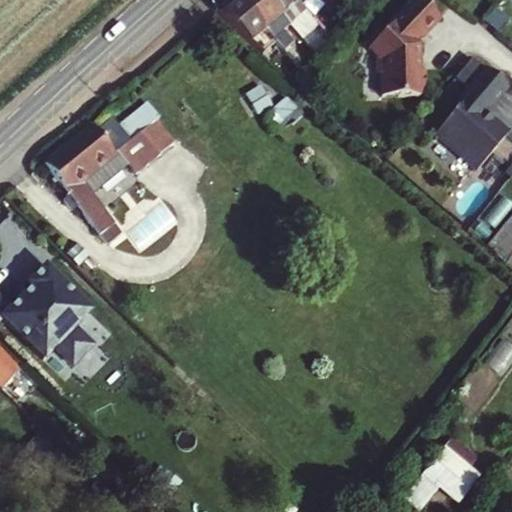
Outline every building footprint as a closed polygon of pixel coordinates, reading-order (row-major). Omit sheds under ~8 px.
[(283,53),(236,0),(235,0),(216,17),(271,64),(283,53)] [(292,43),(282,31),(288,25),(265,0),(236,0),(283,53),(291,62),(296,57),(288,47),(292,43)] [(301,6),(295,0),(265,0),(288,25),(301,41),(318,26),(301,6)] [(440,21),(418,0),(416,0),(380,36),(378,34),(367,46),(369,48),(367,50),(375,58),(375,72),(379,76),(379,98),(418,98),(418,93),(423,93),(424,73),(420,69),(418,69),(415,69),(415,61),(418,59),(418,46),(415,43),(419,39),(420,41),(440,21)] [(463,103),(435,137),(478,168),(506,137),(481,115),(483,112),(487,114),(506,91),(483,72),(459,100),(463,103)] [(288,96),(269,115),(293,138),(312,119),(288,96)] [(133,122),(141,132),(139,134),(158,158),(174,144),(147,111),(133,122)] [(95,132),(90,127),(42,167),(98,236),(114,224),(81,181),(116,152),(135,175),(158,158),(139,134),(129,142),(111,120),(95,132)] [(511,214),(487,245),(504,261),(511,251),(511,214)] [(0,301),(0,318),(41,359),(52,348),(70,365),(90,345),(72,327),(88,311),(42,267),(26,284),(29,287),(32,291),(22,302),(18,298),(8,309),(0,301)] [(29,287),(18,298),(22,302),(32,291),(29,287)] [(0,390),(0,391),(20,370),(0,350),(0,390)] [(427,497),(438,484),(455,497),(474,472),(443,448),(412,487),(427,497)]
